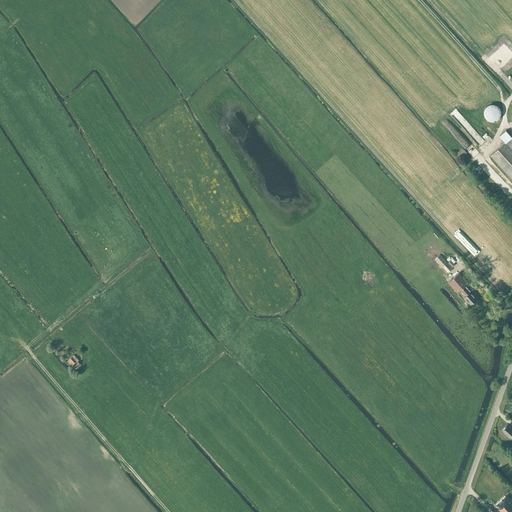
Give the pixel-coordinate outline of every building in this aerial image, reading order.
[(486,119),(488,120),(490,121),(493,121),(495,121),(497,120),(499,118),(500,116),(501,113),(501,111),(500,109),(499,107),(497,105),(494,104),(492,104),(490,104),(487,106),(486,107),(484,109),(484,112),(484,114),(485,117),(486,119)] [(511,135),(507,130),(500,135),(506,142),(491,156),(511,178),(511,135)] [(443,267),(448,272),(453,268),(447,263),(448,262),(440,254),(435,259),(443,267)] [(470,291),(465,285),(468,282),(459,273),(448,283),(458,294),(462,291),(466,296),(464,297),(471,305),(477,299),(474,295),(474,294),(471,291),(470,291)] [(70,362),(76,369),(81,365),(78,361),(79,360),(74,355),(69,359),(71,361),(70,362)] [(511,428),(507,425),(502,430),(507,435),(510,438),(511,435),(511,428)] [(508,499),(505,496),(496,505),(500,509),(499,510),(500,511),(511,511),(511,500),(509,498),(508,499)]
